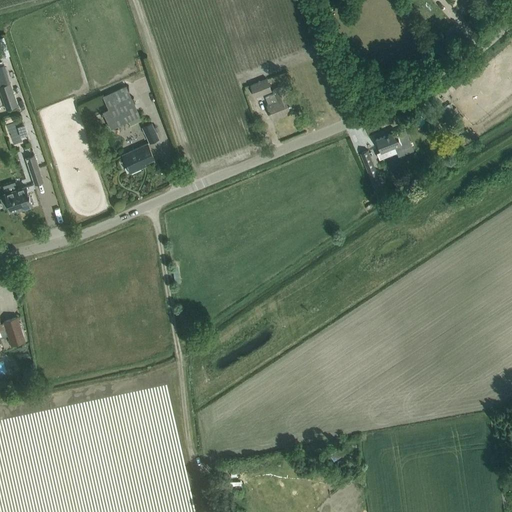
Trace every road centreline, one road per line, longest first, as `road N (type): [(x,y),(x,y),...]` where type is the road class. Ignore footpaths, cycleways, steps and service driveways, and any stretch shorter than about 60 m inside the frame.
road 1 (unclassified): [(0,257),(70,239),(346,124),(438,78),(511,21)]
road 2 (track): [(207,511),(154,204)]
road 3 (track): [(346,124),(304,0)]
